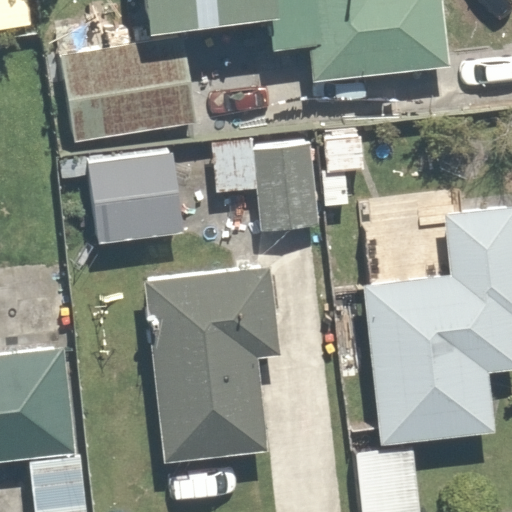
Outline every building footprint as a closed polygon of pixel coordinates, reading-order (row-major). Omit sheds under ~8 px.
[(18,0),(0,0),(0,33),(21,32),(18,0)] [(147,0),(149,25),(282,18),(281,0),(147,0)] [(442,0),(307,0),(317,86),(450,73),(442,0)] [(188,65),(47,63),(62,155),(194,135),(188,65)] [(358,149),(317,154),(320,185),(362,180),(358,149)] [(255,158),(241,242),(306,237),(300,155),(255,158)] [(245,162),(200,157),(206,204),(244,204),(245,162)] [(74,173),(79,256),(167,251),(162,168),(74,173)] [(511,200),(442,208),(448,267),(358,277),(375,438),(491,426),(485,367),(511,364),(511,200)] [(277,348),(267,259),(137,273),(157,456),(264,444),(253,351),(277,348)] [(0,453),(73,444),(60,339),(0,346),(0,453)] [(405,511),(403,462),(348,465),(351,511),(405,511)] [(36,468),(33,511),(83,511),(86,471),(36,468)]
